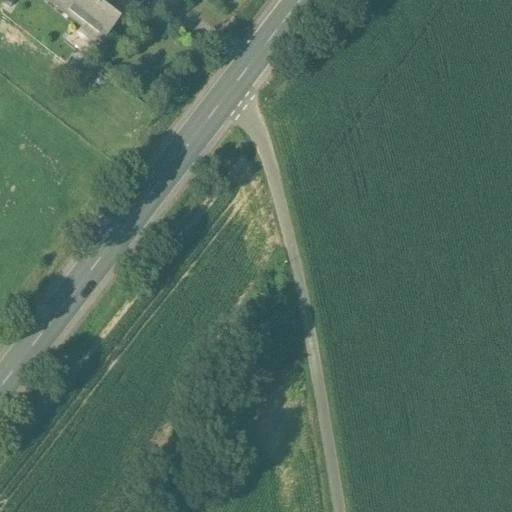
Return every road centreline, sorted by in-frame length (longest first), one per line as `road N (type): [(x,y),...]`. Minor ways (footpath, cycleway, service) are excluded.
road 1 (residential): [(243,65),(283,183),(320,341),(347,511)]
road 2 (primary): [(0,379),(243,65)]
road 3 (unknown): [(243,65),(140,0)]
